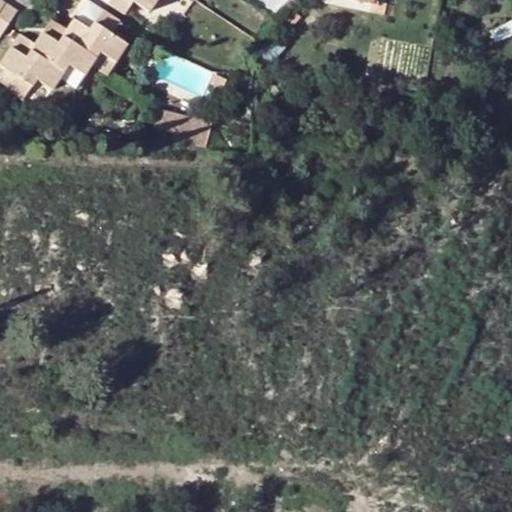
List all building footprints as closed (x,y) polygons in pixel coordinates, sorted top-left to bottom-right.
[(107,0),(106,3),(123,15),(131,3),(146,13),(154,0),(107,0)] [(261,0),(275,11),(285,0),(261,0)] [(3,4),(0,7),(0,33),(4,27),(15,12),(3,4)] [(93,58),(89,65),(105,75),(124,46),(109,36),(118,21),(100,10),(87,30),(72,20),(65,31),(61,37),(93,58)] [(57,42),(61,37),(65,31),(49,20),(42,33),(57,42)] [(511,20),(490,32),(495,43),(511,34),(511,20)] [(73,89),(89,65),(93,58),(61,37),(57,42),(42,33),(29,51),(61,73),(57,78),(73,89)] [(19,35),(10,48),(19,54),(28,41),(19,35)] [(50,90),(57,78),(61,73),(29,51),(25,57),(19,54),(10,48),(0,62),(0,66),(13,76),(4,89),(20,100),(35,79),(50,90)] [(203,149),(208,124),(155,111),(151,129),(171,134),(170,141),(203,149)]
